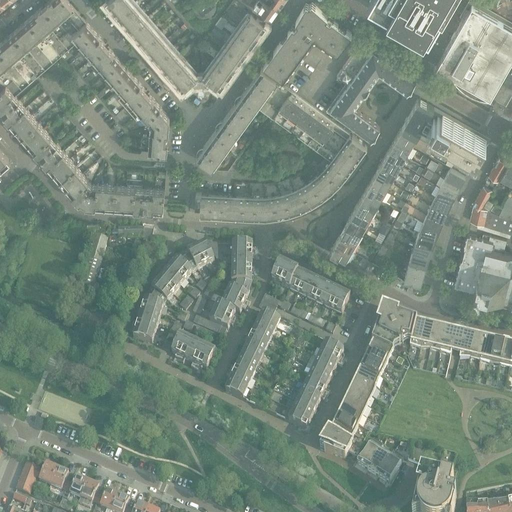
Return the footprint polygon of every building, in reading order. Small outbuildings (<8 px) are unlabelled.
[(0,73),(75,9),(67,0),(49,0),(0,43),(0,73)] [(197,76),(130,0),(107,0),(106,1),(182,89),(193,80),(195,83),(208,82),(210,80),(221,88),(267,25),(251,13),(205,76),(203,74),(202,75),(200,76),(199,74),(197,76)] [(370,0),(369,4),(421,34),(429,38),(450,0),(370,0)] [(271,18),(279,7),(272,3),(269,6),(263,1),(260,6),(256,3),(254,6),(271,18)] [(499,100),(505,91),(511,84),(511,25),(473,3),(450,42),(443,55),(437,65),(451,73),(448,78),(455,79),(457,76),(458,77),(455,81),(454,80),(454,81),(456,83),(457,85),(459,87),(461,89),(463,91),(465,92),(467,94),(470,95),(472,96),(474,97),(477,98),(479,99),(482,100),(484,100),(487,101),(489,101),(490,101),(489,101),(488,100),(491,96),(490,99),(494,104),(497,99),(499,100)] [(304,9),(264,65),(283,78),(284,78),(282,77),(310,39),(311,39),(312,39),(313,40),(317,40),(318,38),(338,53),(352,34),(316,7),(315,7),(315,8),(312,8),(312,6),(308,7),(308,9),(305,9),(305,8),(304,9)] [(75,9),(0,73),(0,90),(6,85),(15,95),(77,40),(72,34),(86,22),(75,9)] [(170,118),(86,22),(72,34),(77,40),(83,47),(78,52),(83,57),(88,53),(97,63),(92,67),(97,73),(102,68),(110,78),(105,82),(110,89),(115,84),(124,94),(119,98),(137,119),(142,115),(150,124),(149,137),(142,136),(142,144),(149,145),(148,151),(168,153),(170,118)] [(331,108),(372,138),(380,126),(353,108),(379,71),(407,91),(416,79),(373,49),(372,50),(360,42),(337,75),(349,83),(331,108)] [(217,171),(220,166),(216,162),(273,84),(275,85),(278,81),(261,68),(197,156),(217,171)] [(350,133),(278,81),(275,85),(273,84),(257,106),(333,161),(349,139),(347,138),(350,133)] [(93,184),(15,95),(6,85),(0,90),(0,111),(77,199),(76,200),(80,205),(81,205),(81,206),(82,206),(83,206),(89,207),(89,206),(164,211),(165,189),(93,184)] [(451,155),(457,159),(471,166),(487,138),(444,113),(431,106),(433,104),(427,101),(426,103),(417,99),(401,127),(417,136),(451,155)] [(401,127),(396,136),(412,145),(417,136),(401,127)] [(200,214),(255,217),(267,217),(279,215),(290,213),(301,209),(312,204),(323,197),(332,190),(341,181),(349,172),(368,145),(350,133),(347,138),(349,139),(333,161),(327,169),(320,175),(312,182),(303,187),(295,191),(285,194),(275,197),(266,198),(256,198),(202,195),(202,192),(196,192),(195,207),(201,208),(200,214)] [(445,175),(450,166),(446,163),(451,155),(417,136),(412,145),(407,153),(402,162),(397,171),(392,180),(387,189),(382,198),(376,207),(371,216),(366,224),(361,233),(356,242),(351,251),(346,260),(365,271),(370,262),(404,281),(404,280),(407,270),(410,260),(413,250),(416,241),(420,231),(423,221),(427,212),(432,203),(436,193),(440,184),(445,175)] [(412,145),(396,136),(391,144),(407,153),(412,145)] [(407,153),(391,144),(386,153),(402,162),(407,153)] [(0,170),(11,162),(0,149),(0,170)] [(502,153),(489,175),(494,177),(490,183),(495,185),(498,179),(511,155),(505,152),(502,153)] [(402,162),(386,153),(381,162),(397,171),(402,162)] [(511,155),(498,179),(511,186),(511,155)] [(381,162),(376,171),(392,180),(397,171),(381,162)] [(461,184),(466,175),(452,167),(450,166),(445,175),(461,184)] [(392,180),(376,171),(371,180),(387,189),(392,180)] [(440,184),(456,192),(461,184),(445,175),(440,184)] [(387,189),(371,180),(366,189),(382,198),(387,189)] [(436,193),(452,201),(456,192),(440,184),(436,193)] [(491,212),(491,211),(482,208),(492,190),(483,186),(474,203),(472,212),(485,218),(487,214),(489,215),(491,212)] [(382,198),(366,189),(361,198),(376,207),(382,198)] [(448,210),(452,201),(436,193),(432,203),(448,210)] [(511,199),(508,197),(499,215),(511,219),(511,199)] [(376,207),(361,198),(356,206),(371,216),(376,207)] [(488,200),(484,207),(490,211),(494,204),(488,200)] [(427,212),(444,219),(448,210),(432,203),(427,212)] [(495,203),(491,210),(498,214),(502,207),(495,203)] [(371,216),(356,206),(351,215),(366,224),(371,216)] [(440,228),(444,219),(427,212),(423,221),(440,228)] [(472,212),(470,221),(472,221),(479,224),(511,234),(511,219),(499,215),(491,212),(489,215),(487,214),(485,218),(472,212)] [(366,224),(351,215),(345,224),(361,233),(366,224)] [(420,231),(436,237),(440,228),(423,221),(420,231)] [(361,233),(345,224),(340,233),(356,242),(361,233)] [(143,242),(143,243),(151,245),(155,228),(143,227),(143,229),(144,239),(143,242)] [(143,229),(113,230),(113,234),(119,234),(119,240),(144,239),(143,229)] [(420,231),(416,241),(433,246),(436,237),(420,231)] [(356,242),(340,233),(335,242),(351,251),(356,242)] [(511,254),(503,252),(507,240),(483,234),(481,241),(476,240),(478,235),(468,233),(455,284),(457,285),(465,287),(465,286),(474,289),(476,290),(479,294),(478,296),(480,296),(480,295),(503,301),(502,305),(507,307),(511,307),(511,254)] [(89,256),(102,260),(107,243),(94,240),(89,256)] [(416,241),(413,250),(430,256),(433,246),(416,241)] [(346,260),(351,251),(335,242),(330,251),(346,260)] [(147,260),(151,245),(143,243),(139,258),(147,260)] [(197,271),(205,267),(195,247),(194,244),(190,247),(192,251),(188,254),(197,271)] [(206,245),(201,247),(200,244),(195,247),(205,267),(214,262),(206,245)] [(210,245),(208,245),(217,261),(223,258),(216,245),(210,245)] [(233,245),(233,255),(256,256),(258,256),(258,250),(253,250),(253,245),(233,245)] [(413,250),(410,260),(427,265),(430,256),(413,250)] [(188,254),(177,261),(192,274),(197,271),(188,254)] [(256,261),(256,256),(233,255),(232,265),(253,265),(253,261),(256,261)] [(89,258),(81,284),(94,288),(102,262),(89,258)] [(410,260),(407,270),(424,274),(427,265),(410,260)] [(167,265),(169,266),(186,281),(192,274),(177,261),(174,264),(170,261),(167,265)] [(291,266),(287,264),(285,266),(281,264),(272,282),(281,286),(291,266)] [(297,266),(292,264),(291,266),(281,286),(290,290),(298,272),(295,271),(297,266)] [(232,265),(232,275),(255,275),(256,269),(253,269),(253,265),(232,265)] [(180,288),(186,281),(169,266),(165,270),(168,272),(165,276),(180,288)] [(298,294),(308,274),(309,272),(305,270),(303,275),(298,272),(290,290),(298,294)] [(421,285),(424,274),(407,270),(404,280),(421,285)] [(313,276),(308,274),(298,294),(307,298),(316,281),(312,279),(313,276)] [(258,275),(255,275),(232,275),(232,284),(252,285),(252,280),(257,280),(258,275)] [(160,277),(157,281),(174,296),(180,288),(165,276),(162,279),(160,277)] [(220,282),(214,279),(205,296),(211,299),(220,282)] [(157,281),(155,280),(152,284),(156,287),(153,290),(168,303),(174,296),(157,281)] [(307,298),(316,303),(326,282),(321,280),(320,283),(316,281),(307,298)] [(327,280),(326,282),(316,303),(324,307),(333,289),(329,287),(331,282),(327,280)] [(207,286),(202,281),(197,287),(202,292),(207,286)] [(252,285),(232,284),(230,289),(249,297),(252,285)] [(333,311),(343,290),(344,288),(339,286),(337,291),(333,289),(324,307),(333,311)] [(247,301),(249,297),(230,289),(226,298),(247,307),(249,308),(251,303),(247,301)] [(164,307),(168,303),(153,290),(146,301),(164,307)] [(200,294),(195,290),(190,295),(196,300),(200,294)] [(348,293),(343,290),(333,311),(342,315),(351,297),(347,295),(348,293)] [(274,315),(278,307),(280,303),(266,296),(266,295),(259,309),(260,309),(260,308),(274,315)] [(186,311),(194,302),(188,298),(181,307),(186,311)] [(245,312),(247,307),(226,298),(222,306),(222,307),(236,313),(236,314),(240,316),(242,310),(245,312)] [(193,313),(198,315),(200,316),(206,302),(200,299),(193,313)] [(141,305),(140,310),(161,317),(164,307),(146,301),(144,306),(141,305)] [(281,309),(288,312),(291,306),(284,303),(281,309)] [(214,314),(235,323),(237,324),(239,319),(234,317),(236,314),(236,313),(222,307),(222,306),(219,305),(214,314)] [(291,314),(305,321),(308,315),(294,308),(291,314)] [(161,317),(140,310),(138,310),(137,314),(141,315),(140,320),(159,326),(161,317)] [(410,348),(421,350),(426,327),(420,325),(412,323),(413,321),(389,313),(389,312),(389,313),(388,315),(387,316),(386,316),(385,316),(383,316),(382,316),(375,338),(372,344),(374,345),(370,353),(366,363),(385,372),(394,353),(391,351),(395,343),(398,345),(400,348),(400,347),(402,346),(403,346),(402,344),(403,340),(411,342),(410,348)] [(187,316),(181,313),(178,320),(184,323),(187,316)] [(228,331),(230,327),(233,328),(235,323),(214,314),(210,323),(227,331),(228,331)] [(263,314),(259,323),(277,332),(281,322),(263,314)] [(308,322),(322,329),(326,323),(311,316),(308,322)] [(227,331),(210,323),(197,317),(194,323),(224,337),(227,331)] [(133,323),(132,328),(134,328),(156,335),(159,326),(140,320),(138,324),(133,323)] [(281,322),(277,332),(273,340),(268,349),(264,358),(260,367),(256,375),(252,383),(248,392),(244,401),(288,422),(293,413),(297,405),(301,396),(305,388),(309,379),(313,370),(317,362),(321,353),(326,344),(281,322)] [(169,338),(176,341),(183,327),(176,323),(169,338)] [(187,323),(184,329),(191,333),(194,326),(187,323)] [(254,332),(273,340),(277,332),(259,323),(254,332)] [(333,335),(336,328),(336,327),(335,328),(329,325),(326,331),(332,334),(332,335),(333,335)] [(436,329),(426,327),(421,350),(431,353),(436,329)] [(134,328),(132,333),(135,334),(134,339),(153,345),(156,335),(134,328)] [(209,341),(212,334),(198,328),(195,334),(209,341)] [(431,353),(440,355),(446,331),(436,329),(431,353)] [(460,360),(470,362),(476,338),(470,337),(465,336),(457,334),(452,333),(446,331),(440,355),(451,358),(452,354),(460,356),(460,360)] [(250,334),(248,339),(268,349),(273,340),(254,332),(253,335),(250,334)] [(175,358),(180,361),(190,340),(181,335),(172,353),(177,356),(175,358)] [(215,335),(215,336),(212,342),(219,345),(222,339),(215,335)] [(268,349),(248,339),(246,338),(244,343),(248,345),(246,349),(264,358),(268,349)] [(486,341),(476,338),(470,362),(480,364),(486,341)] [(180,361),(179,363),(184,365),(186,360),(190,362),(198,344),(190,340),(180,361)] [(480,364),(490,367),(496,343),(486,341),(480,364)] [(164,349),(170,353),(173,345),(167,342),(164,349)] [(506,345),(496,343),(490,367),(500,369),(506,345)] [(190,362),(194,364),(191,369),(196,371),(197,369),(207,348),(198,344),(190,362)] [(342,363),(344,358),(342,357),(344,352),(326,344),(321,353),(342,363)] [(500,369),(510,372),(511,362),(511,346),(506,345),(500,369)] [(197,369),(202,371),(203,368),(207,370),(216,352),(207,348),(197,369)] [(246,349),(242,358),(260,367),(264,358),(246,349)] [(344,364),(342,363),(321,353),(317,362),(335,370),(337,366),(342,369),(344,364)] [(238,366),(256,375),(260,367),(242,358),(238,366)] [(317,362),(313,370),(331,379),(335,370),(317,362)] [(366,363),(361,372),(380,381),(385,372),(366,363)] [(230,373),(231,373),(252,383),(256,375),(238,366),(236,370),(232,368),(230,373)] [(331,379),(313,370),(309,379),(327,388),(331,379)] [(376,390),(380,381),(361,372),(357,381),(376,390)] [(231,373),(229,378),(232,379),(230,383),(248,392),(252,383),(231,373)] [(330,394),(325,392),(327,388),(309,379),(305,388),(325,398),(328,399),(330,394)] [(372,399),(376,390),(357,381),(353,390),(372,399)] [(244,401),(248,392),(230,383),(226,393),(244,401)] [(321,401),(323,402),(325,398),(305,388),(301,396),(319,405),(321,401)] [(353,390),(348,399),(367,408),(372,399),(353,390)] [(301,396),(297,405),(315,413),(319,405),(301,396)] [(363,418),(367,408),(348,399),(344,409),(363,418)] [(315,413),(297,405),(293,413),(311,422),(315,413)] [(344,409),(339,418),(358,427),(363,418),(344,409)] [(312,428),(309,426),(311,422),(293,413),(288,422),(299,428),(297,431),(301,433),(302,431),(309,434),(312,428)] [(354,436),(358,427),(339,418),(335,427),(354,436)] [(335,427),(331,436),(350,445),(354,436),(335,427)] [(351,449),(352,446),(350,445),(331,436),(329,440),(327,439),(322,447),(320,451),(324,452),(345,460),(351,449)] [(368,471),(380,451),(371,446),(357,464),(368,471)] [(368,471),(379,478),(391,458),(380,451),(368,471)] [(391,458),(379,478),(390,484),(402,464),(391,458)] [(37,476),(40,471),(40,469),(28,464),(25,471),(37,476)] [(43,473),(40,471),(37,476),(36,478),(40,480),(40,481),(51,486),(58,469),(47,465),(43,473)] [(69,474),(58,469),(51,486),(62,491),(63,490),(67,491),(70,484),(66,482),(69,474)] [(35,482),(36,478),(37,476),(25,471),(23,477),(35,482)] [(23,477),(20,484),(32,489),(35,482),(23,477)] [(74,486),(70,484),(67,491),(71,493),(71,494),(81,499),(88,482),(78,478),(74,486)] [(453,511),(455,506),(457,500),(448,498),(449,496),(451,497),(454,485),(424,478),(422,478),(417,496),(419,497),(415,511),(453,511)] [(88,482),(81,499),(93,504),(93,502),(97,504),(100,497),(96,495),(100,487),(88,482)] [(29,495),(32,489),(20,484),(17,491),(29,495)] [(105,499),(100,497),(97,504),(101,506),(101,507),(112,511),(119,495),(108,491),(105,499)] [(13,500),(25,504),(27,499),(15,495),(13,500)] [(119,495),(112,511),(129,511),(131,510),(126,508),(130,500),(119,495)] [(21,511),(25,505),(13,500),(8,511),(21,511)]
